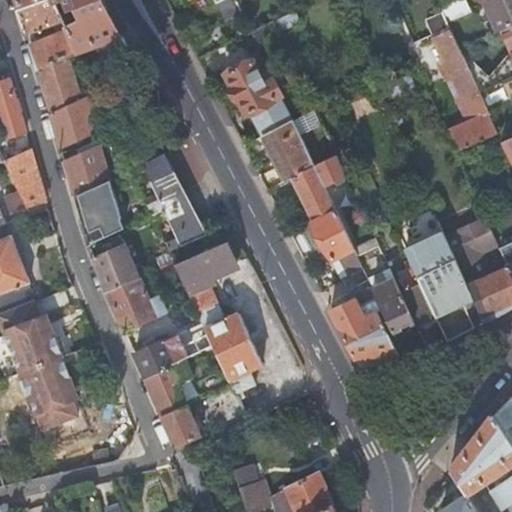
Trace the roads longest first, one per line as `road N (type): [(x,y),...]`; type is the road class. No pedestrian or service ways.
road 1 (residential): [(1,0),(80,268),(162,455),(0,494)]
road 2 (secondary): [(135,0),(391,482)]
road 3 (residential): [(391,482),(436,444),(511,356)]
